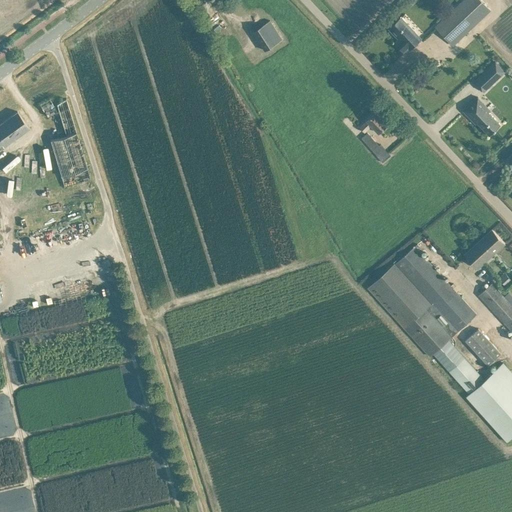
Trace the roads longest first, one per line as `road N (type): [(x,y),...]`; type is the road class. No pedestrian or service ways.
road 1 (unclassified): [(200,511),(53,33)]
road 2 (unclassified): [(511,218),(305,0)]
